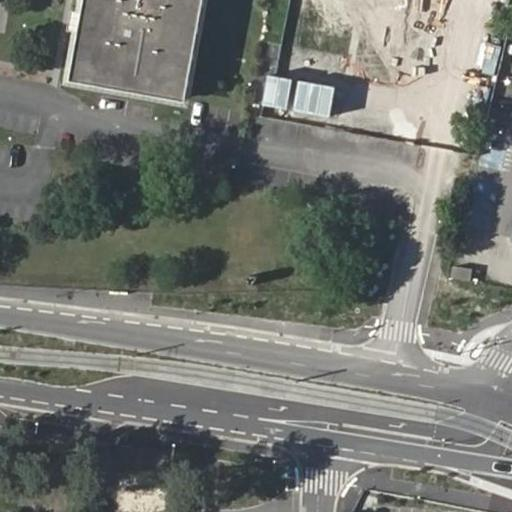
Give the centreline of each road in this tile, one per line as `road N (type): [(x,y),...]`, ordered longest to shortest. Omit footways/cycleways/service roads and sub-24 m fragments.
road 1 (tertiary): [(493,397),(395,373),(0,313)]
road 2 (tertiary): [(117,399),(158,386),(457,428),(478,421),(493,397)]
road 3 (tertiary): [(117,399),(330,434)]
road 4 (tertiary): [(330,434),(511,465)]
